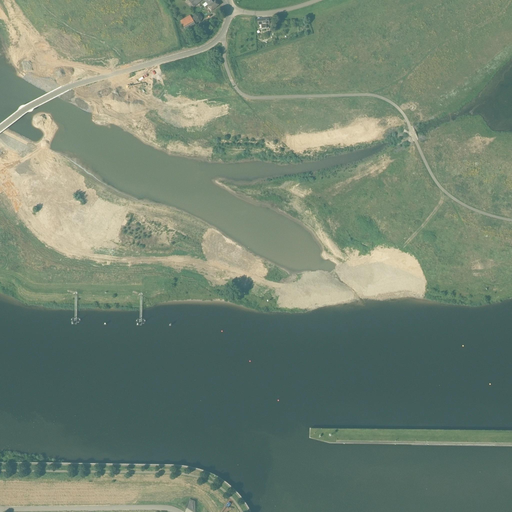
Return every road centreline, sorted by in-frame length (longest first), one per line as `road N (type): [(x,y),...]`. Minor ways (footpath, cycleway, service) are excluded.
road 1 (tertiary): [(0,128),(65,88),(200,49),(223,33),(231,10)]
road 2 (tertiary): [(177,511),(0,509)]
